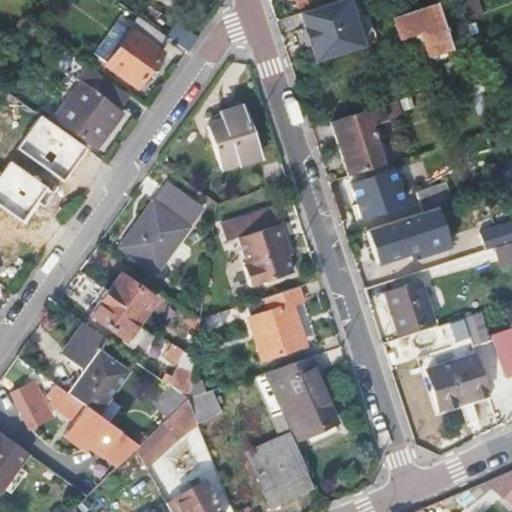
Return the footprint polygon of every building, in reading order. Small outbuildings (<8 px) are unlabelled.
[(339,1),(299,13),(315,61),(354,48),(339,1)] [(424,55),(451,50),(441,2),(392,12),(397,38),(420,33),(424,55)] [(139,20),(105,68),(136,91),(160,57),(158,54),(167,41),(162,37),(139,20)] [(167,41),(186,54),(197,39),(173,22),(162,37),(167,41)] [(85,88),(59,123),(94,149),(120,114),(117,112),(127,98),(86,67),(76,82),(85,88)] [(399,117),(394,102),(380,106),(385,121),(399,117)] [(221,120),(202,127),(217,169),(255,155),(238,105),(218,112),(221,120)] [(385,121),(380,106),(329,123),(347,176),(381,165),(369,126),(385,121)] [(53,149),(78,167),(89,152),(64,134),(53,149)] [(511,137),(502,140),(504,148),(511,145),(511,137)] [(495,169),(500,185),(511,181),(511,171),(510,164),(495,169)] [(391,169),(350,182),(361,219),(403,205),(391,169)] [(6,175),(0,183),(0,218),(28,238),(51,207),(6,175)] [(166,184),(120,248),(154,272),(200,207),(166,184)] [(446,190),(417,199),(421,212),(435,207),(450,202),(446,190)] [(283,240),(272,205),(218,224),(223,240),(237,235),(247,263),(241,265),(247,285),(289,271),(279,241),(283,240)] [(448,247),(435,207),(421,212),(365,230),(377,264),(408,254),(410,260),(448,247)] [(493,248),(511,241),(511,219),(479,231),(485,251),(493,248)] [(511,241),(493,248),(500,267),(511,263),(511,241)] [(117,276),(88,317),(124,342),(128,337),(143,348),(149,340),(133,329),(153,301),(117,276)] [(421,282),(386,294),(399,332),(434,321),(421,282)] [(247,318),(261,359),(301,345),(288,305),(302,300),(297,287),(260,299),(265,312),(247,318)] [(511,374),(511,300),(502,304),(504,308),(510,328),(489,335),(504,377),(511,374)] [(446,323),(457,359),(428,369),(434,388),(481,372),(473,347),(463,317),(446,323)] [(98,351),(105,342),(83,325),(60,357),(79,370),(80,377),(68,394),(96,414),(126,372),(98,351)] [(172,390),(185,399),(191,361),(175,349),(167,361),(177,368),(169,379),(164,376),(160,381),(172,390)] [(266,372),(287,419),(296,415),(304,435),(333,423),(307,358),(266,372)] [(481,372),(434,388),(440,408),(488,393),(481,372)] [(31,384),(9,397),(28,431),(50,418),(31,384)] [(47,406),(71,421),(69,424),(61,435),(68,441),(82,451),(85,448),(99,458),(106,448),(110,451),(106,456),(118,465),(135,448),(139,444),(96,414),(68,394),(53,385),(46,395),(52,399),(47,406)] [(166,418),(185,399),(172,390),(155,407),(166,418)] [(166,418),(139,444),(135,448),(147,471),(194,424),(185,399),(166,418)] [(283,420),(290,435),(292,440),(304,435),(296,415),(287,419),(283,420)] [(247,456),(269,507),(308,489),(295,460),(300,457),(292,440),(290,435),(247,456)] [(0,492),(4,496),(32,456),(6,437),(4,441),(0,437),(0,492)] [(118,465),(103,480),(111,487),(126,473),(118,465)] [(511,469),(456,494),(463,510),(499,494),(511,504),(511,469)] [(165,504),(169,511),(221,511),(207,484),(165,504)]
